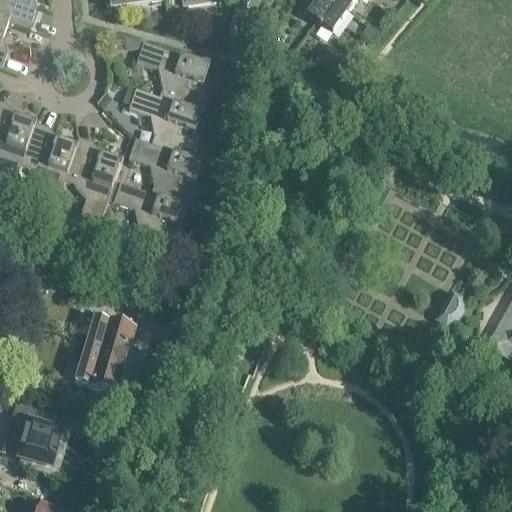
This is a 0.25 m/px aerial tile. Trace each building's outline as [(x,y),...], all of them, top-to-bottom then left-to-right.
[(0,0),(0,20),(9,23),(9,24),(31,31),(31,29),(34,19),(35,20),(35,17),(32,16),(29,2),(30,1),(31,3),(33,3),(33,0),(0,0)] [(220,5),(219,0),(112,0),(114,13),(165,6),(167,23),(221,15),(220,5)] [(307,19),(332,37),(350,13),(331,0),(319,0),(320,0),(316,6),(312,4),(304,15),(307,18),(307,19)] [(331,0),(350,13),(359,0),(331,0)] [(3,42),(9,24),(9,23),(0,20),(0,70),(0,71),(1,68),(0,68),(3,58),(4,59),(5,57),(2,56),(0,45),(0,40),(1,42),(3,42)] [(365,42),(370,46),(377,36),(367,30),(364,35),(365,42)] [(113,49),(125,47),(124,44),(127,44),(129,53),(138,51),(140,45),(115,37),(111,40),(113,49)] [(158,74),(162,93),(159,101),(200,115),(200,114),(203,105),(204,105),(205,103),(201,102),(198,87),(200,87),(200,88),(202,89),(202,88),(209,69),(143,46),(136,66),(158,74)] [(328,49),(318,66),(337,79),(347,61),(328,49)] [(154,140),(152,148),(193,162),(193,161),(192,161),(195,152),(196,152),(197,150),(194,149),(191,134),(192,134),(192,135),(194,136),(201,117),(201,116),(200,116),(200,115),(159,101),(128,91),(124,102),(132,105),(129,113),(150,121),(154,140)] [(0,165),(0,189),(13,194),(21,170),(20,170),(34,128),(15,121),(15,124),(15,125),(14,125),(5,114),(6,111),(4,110),(3,111),(0,109),(0,165)] [(36,130),(35,129),(35,128),(34,128),(20,170),(21,170),(29,173),(42,188),(34,210),(54,216),(65,185),(64,185),(76,151),(57,144),(56,146),(57,147),(56,148),(46,137),(47,134),(45,133),(45,134),(35,130),(36,130)] [(185,210),(185,211),(192,213),(193,211),(192,211),(195,201),(196,201),(197,199),(194,198),(191,183),(192,183),(192,184),(194,185),(201,165),(192,162),(193,162),(152,148),(151,148),(136,143),(129,163),(150,170),(154,190),(151,198),(185,210)] [(78,144),(76,151),(64,185),(65,185),(73,188),(86,203),(79,225),(99,232),(108,205),(115,185),(121,166),(101,159),(101,161),(101,163),(100,163),(91,152),(92,149),(90,148),(89,149),(80,145),(78,144)] [(179,229),(185,211),(185,210),(151,198),(115,185),(108,205),(113,207),(135,214),(139,234),(136,243),(177,257),(177,255),(180,245),(181,246),(181,243),(178,242),(175,228),(177,227),(177,229),(179,229)] [(464,309),(461,301),(452,296),(445,308),(443,312),(436,324),(446,329),(454,327),(460,323),(463,316),(464,309)] [(81,368),(75,386),(115,397),(119,382),(130,385),(138,355),(128,352),(132,337),(131,327),(122,324),(116,332),(94,324),(84,356),(74,353),(71,365),(81,368)] [(19,464),(51,472),(52,472),(53,467),(57,468),(60,457),(56,456),(62,437),(29,428),(19,464)] [(49,511),(27,502),(22,511),(49,511)]
